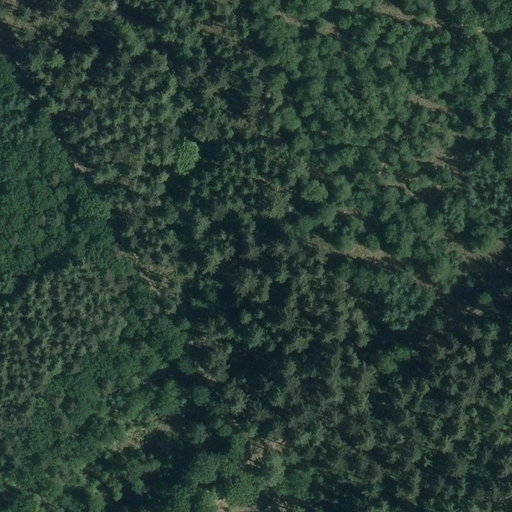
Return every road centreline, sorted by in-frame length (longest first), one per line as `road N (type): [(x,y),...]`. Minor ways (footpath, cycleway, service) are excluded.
road 1 (track): [(0,42),(250,446),(146,510)]
road 2 (track): [(511,283),(250,446),(281,511)]
